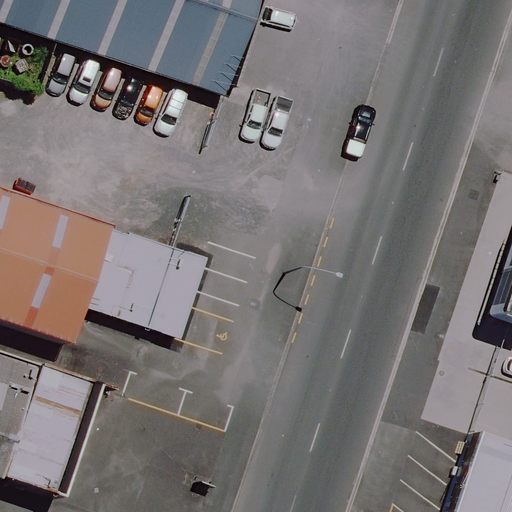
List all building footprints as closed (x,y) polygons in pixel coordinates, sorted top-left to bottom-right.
[(265,0),(0,0),(0,21),(233,98),(265,0)] [(113,223),(0,184),(0,316),(73,340),(89,306),(180,336),(207,257),(111,230),(113,223)] [(511,223),(507,222),(471,328),(511,341),(511,223)] [(0,471),(69,494),(105,380),(0,346),(0,471)] [(511,511),(511,437),(483,428),(455,511),(511,511)]
